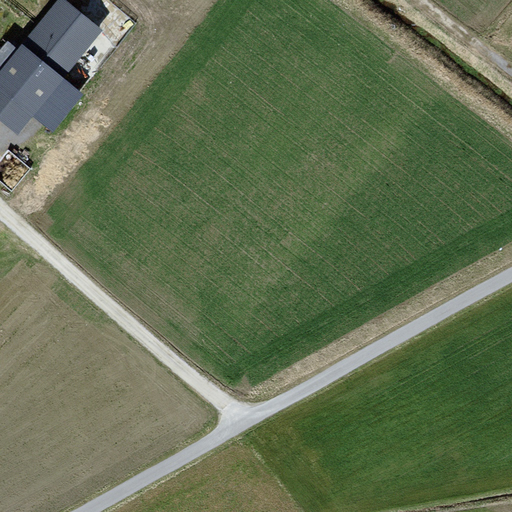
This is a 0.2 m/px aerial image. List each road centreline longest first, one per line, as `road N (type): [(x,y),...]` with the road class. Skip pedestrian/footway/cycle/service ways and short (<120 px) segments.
road 1 (track): [(83,511),(511,275)]
road 2 (track): [(0,209),(243,423)]
